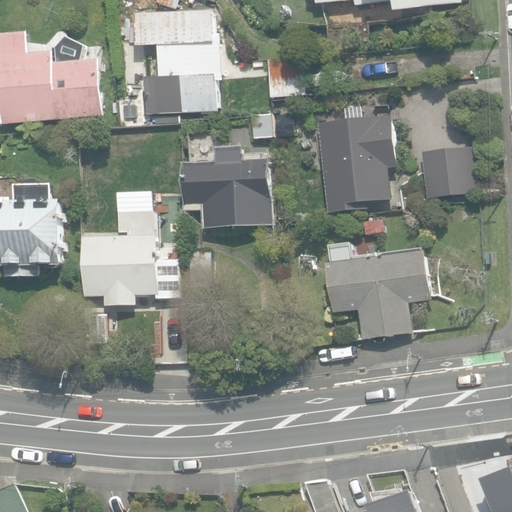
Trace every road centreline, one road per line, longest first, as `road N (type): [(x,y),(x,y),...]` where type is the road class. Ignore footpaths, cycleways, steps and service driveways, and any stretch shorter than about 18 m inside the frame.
road 1 (secondary): [(511,388),(212,427)]
road 2 (secondary): [(212,427),(104,429),(0,413)]
